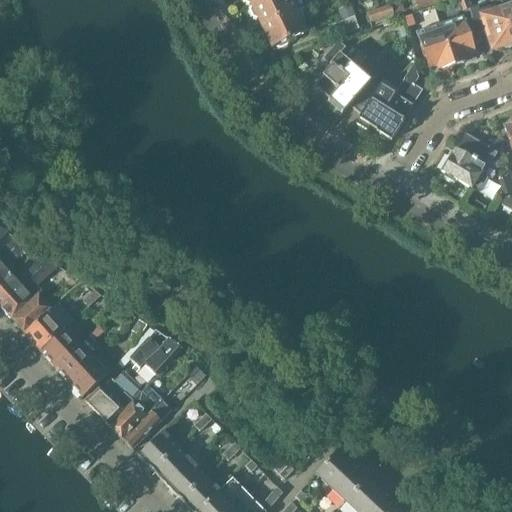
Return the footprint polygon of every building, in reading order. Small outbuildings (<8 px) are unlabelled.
[(292,0),(265,0),(252,6),(252,7),(251,11),(254,17),(257,18),(262,28),(298,10),(307,5),(304,0),(294,0),(293,1),(292,0)] [(399,0),(388,0),(390,6),(394,15),(404,12),(403,11),(399,0)] [(466,0),(459,0),(463,12),(470,10),(466,0)] [(511,6),(503,9),(511,35),(511,6)] [(350,7),(339,11),(343,22),(353,18),(354,18),(350,7)] [(379,10),(381,19),(392,16),(389,7),(379,10)] [(511,35),(503,9),(490,13),(488,8),(479,12),(478,7),(470,10),(477,31),(478,35),(485,33),(490,48),(499,45),(500,49),(503,48),(506,49),(511,47),(511,45),(511,35)] [(262,28),(272,49),(276,47),(280,48),(286,45),(288,41),(308,32),(298,10),(262,28)] [(381,19),(379,10),(367,14),(370,23),(381,19)] [(411,16),(403,18),(407,28),(415,26),(411,16)] [(441,30),(453,64),(454,63),(458,65),(464,63),(465,60),(468,59),(466,56),(475,53),(469,34),(465,22),(464,22),(462,17),(452,20),(454,25),(441,30)] [(343,22),(331,26),(336,38),(358,30),(354,18),(353,18),(343,22)] [(473,18),(464,21),(465,22),(469,34),(477,31),(473,18)] [(437,69),(438,69),(440,69),(443,70),(449,68),(451,65),(453,64),(441,30),(428,35),(426,28),(416,31),(418,38),(417,38),(428,69),(436,66),(437,69)] [(350,106),(361,115),(378,89),(357,70),(366,60),(359,53),(349,64),(339,55),(345,48),(339,43),(335,45),(322,59),(324,61),(318,69),(324,75),(312,88),(316,91),(316,93),(329,103),(329,108),(335,114),(340,113),(342,115),(350,106)] [(378,89),(361,115),(356,124),(368,131),(371,126),(377,130),(376,132),(391,141),(391,142),(403,124),(402,123),(404,120),(413,106),(412,105),(422,91),(413,85),(417,78),(413,64),(395,93),(381,84),(378,89)] [(511,120),(509,122),(507,125),(503,126),(511,150),(511,120)] [(458,181),(471,189),(493,154),(494,152),(486,147),(465,134),(451,157),(449,156),(441,170),(442,170),(442,171),(446,173),(445,175),(457,182),(458,181)] [(488,144),(486,147),(494,152),(493,154),(503,156),(498,140),(488,144)] [(511,199),(510,198),(504,200),(500,206),(511,213),(511,199)] [(0,264),(21,245),(15,239),(0,252),(0,264)] [(0,264),(0,286),(11,276),(6,271),(27,251),(21,245),(0,264)] [(40,271),(49,262),(50,261),(44,257),(17,282),(11,276),(0,286),(0,308),(0,309),(22,287),(40,271)] [(22,287),(0,309),(12,321),(39,296),(40,298),(44,295),(37,287),(57,269),(49,262),(40,271),(22,287)] [(101,298),(95,292),(83,303),(88,308),(89,308),(101,298)] [(39,296),(12,321),(24,335),(52,310),(40,298),(39,296)] [(113,315),(119,308),(108,301),(103,308),(113,315)] [(40,353),(66,329),(74,322),(59,304),(52,310),(24,335),(40,353)] [(119,308),(113,315),(124,323),(129,315),(119,308)] [(132,333),(140,338),(147,327),(139,322),(132,333)] [(80,345),(66,329),(40,353),(54,368),(80,345)] [(150,330),(117,365),(123,370),(130,362),(130,361),(143,347),(155,333),(150,330)] [(155,333),(143,347),(130,361),(130,362),(140,371),(144,367),(157,378),(178,354),(181,350),(179,349),(180,344),(172,340),(169,342),(166,340),(155,333)] [(89,337),(80,345),(54,368),(68,384),(100,354),(100,355),(103,352),(89,337)] [(114,370),(100,355),(100,354),(68,384),(82,399),(114,370)] [(200,372),(191,381),(198,387),(207,378),(200,372)] [(109,427),(133,402),(124,394),(116,402),(111,397),(110,399),(100,388),(85,403),(109,427)] [(147,388),(133,402),(109,427),(122,441),(162,403),(147,388)] [(122,441),(132,451),(171,412),(162,403),(122,441)] [(206,415),(199,422),(205,428),(212,421),(206,415)] [(205,428),(199,422),(192,428),(198,435),(205,428)] [(218,436),(222,432),(215,424),(211,429),(218,436)] [(138,457),(153,473),(178,448),(163,433),(138,457)] [(234,444),(228,451),(234,457),(241,451),(234,444)] [(178,448),(153,473),(167,487),(192,463),(178,448)] [(227,464),(234,457),(228,451),(221,458),(227,464)] [(315,475),(331,490),(353,466),(338,451),(315,475)] [(282,461),(273,470),(284,480),(293,471),(282,461)] [(257,468),(251,462),(245,468),(251,474),(257,468)] [(192,463),(167,487),(181,502),(206,478),(192,463)] [(346,504),(368,480),(353,466),(331,490),(346,504)] [(206,478),(181,502),(190,511),(200,511),(220,493),(220,492),(206,478)] [(264,511),(260,508),(233,479),(220,492),(220,493),(200,511),(264,511)] [(354,511),(366,511),(383,494),(368,480),(346,504),(354,511)] [(277,488),(271,495),(278,502),(284,495),(277,488)] [(301,492),(295,499),(301,505),(307,498),(301,492)] [(394,511),(398,508),(383,494),(366,511),(394,511)] [(278,502),(271,495),(266,501),(273,508),(278,502)] [(269,511),(273,508),(266,501),(260,508),(264,511),(269,511)] [(291,503),(286,510),(287,511),(295,511),(297,510),(291,503)]
